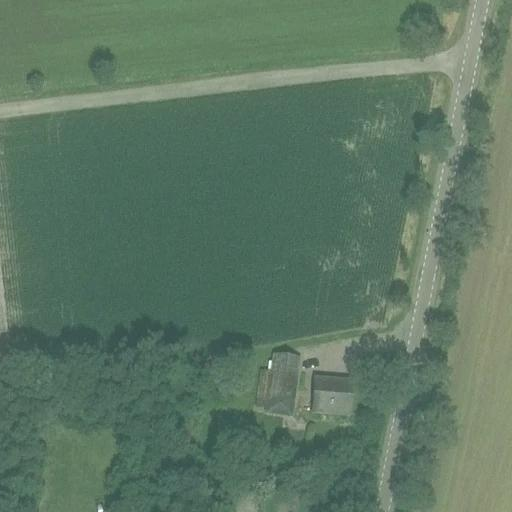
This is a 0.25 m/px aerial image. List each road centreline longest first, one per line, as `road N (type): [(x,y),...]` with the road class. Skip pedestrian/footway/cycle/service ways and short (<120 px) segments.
road 1 (tertiary): [(380,511),(482,0)]
road 2 (unknown): [(468,70),(0,120)]
